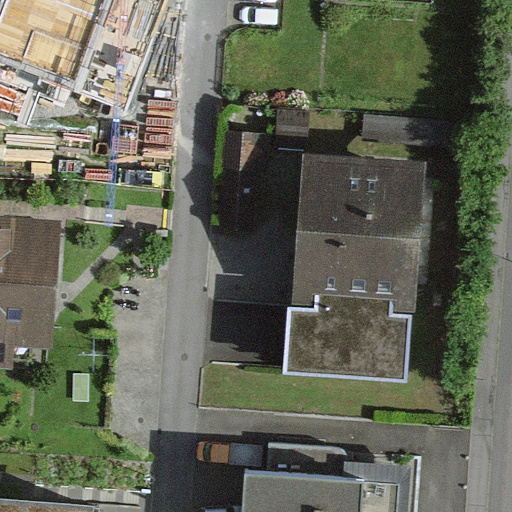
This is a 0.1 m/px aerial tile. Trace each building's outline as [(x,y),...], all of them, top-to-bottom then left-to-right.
[(165,78),(168,0),(21,0),(19,71),(165,78)] [(261,135),(230,133),(224,229),(255,231),(261,135)] [(442,165),(317,158),(309,292),(434,299),(442,165)] [(62,227),(0,222),(0,375),(13,376),(14,356),(53,359),(62,227)] [(277,441),(276,462),(261,462),(258,511),(410,511),(412,478),(381,477),(382,467),(349,466),(350,445),(277,441)]
